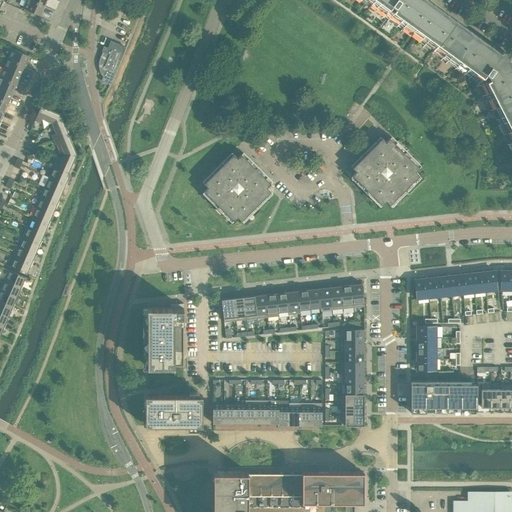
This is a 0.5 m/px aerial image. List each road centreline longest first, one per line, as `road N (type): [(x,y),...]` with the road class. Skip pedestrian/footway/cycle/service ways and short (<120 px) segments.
road 1 (unclassified): [(166,267),(144,201),(222,0)]
road 2 (residential): [(391,440),(303,456),(265,434),(200,447)]
road 3 (residential): [(391,440),(387,242)]
road 4 (residential): [(348,247),(166,267)]
road 5 (residential): [(329,181),(335,154),(328,148),(281,145),(270,161),(305,193)]
road 6 (residential): [(511,232),(387,242)]
road 7 (residential): [(5,158),(53,44)]
